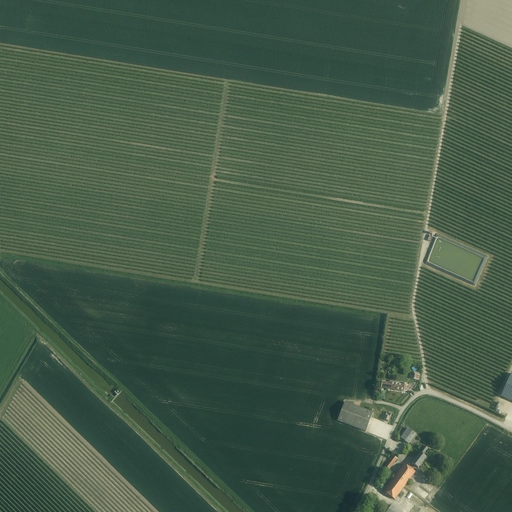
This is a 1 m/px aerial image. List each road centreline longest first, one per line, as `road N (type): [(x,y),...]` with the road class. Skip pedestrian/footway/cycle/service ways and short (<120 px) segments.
road 1 (track): [(428,391),(413,303),(461,25)]
road 2 (unclassified): [(357,511),(419,394),(452,399),(511,429)]
